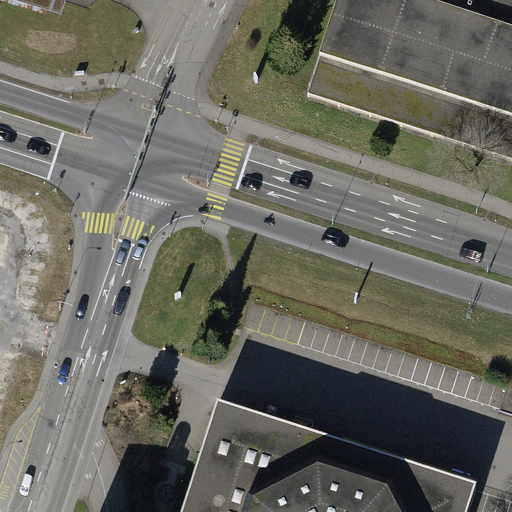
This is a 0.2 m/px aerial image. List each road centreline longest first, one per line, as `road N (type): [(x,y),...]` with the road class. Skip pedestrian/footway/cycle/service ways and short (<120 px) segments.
road 1 (secondary): [(133,178),(511,299)]
road 2 (secondary): [(511,252),(145,138)]
road 3 (unclassified): [(133,178),(33,511)]
road 4 (unknown): [(0,217),(10,245),(6,312),(85,341)]
road 5 (secondary): [(145,138),(0,92)]
road 6 (residential): [(145,138),(200,0)]
road 7 (secondary): [(0,136),(133,178)]
